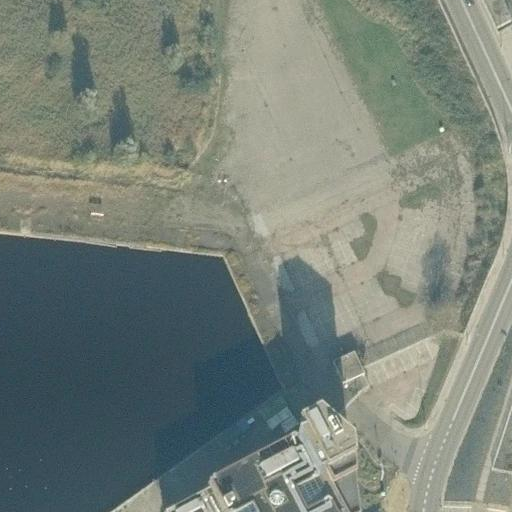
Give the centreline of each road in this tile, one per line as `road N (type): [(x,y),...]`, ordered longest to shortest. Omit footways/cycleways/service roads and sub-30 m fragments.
road 1 (unclassified): [(296,0),(386,196),(384,237),(342,308),(322,382)]
road 2 (tertiary): [(433,469),(511,280)]
road 3 (unclassified): [(433,469),(381,436),(322,382)]
road 4 (tertiary): [(511,113),(460,0)]
